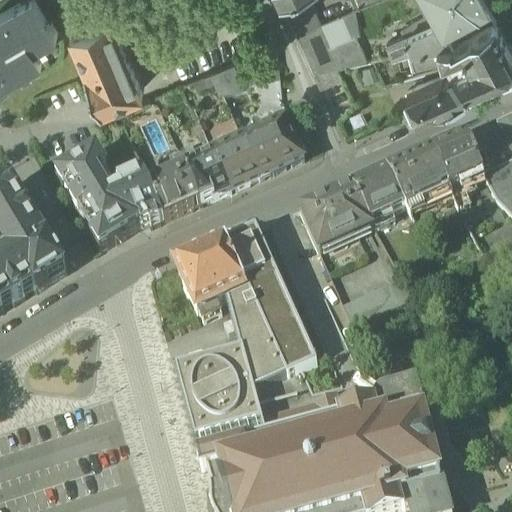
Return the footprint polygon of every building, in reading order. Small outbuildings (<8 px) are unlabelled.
[(0,83),(45,57),(37,44),(60,30),(42,0),(20,0),(0,12),(0,23),(3,29),(7,35),(0,39),(0,83)] [(291,0),(282,4),(297,35),(321,25),(323,24),(312,0),(301,5),(299,0),(291,0)] [(351,0),(356,10),(361,8),(357,0),(351,0)] [(428,0),(416,0),(426,16),(400,30),(403,38),(408,36),(437,23),(431,13),(435,11),(432,6),(428,0)] [(486,0),(428,0),(432,6),(435,11),(441,21),(452,41),(454,44),(497,20),(486,0)] [(356,10),(343,15),(353,38),(357,36),(361,35),(356,10)] [(431,13),(437,23),(441,21),(435,11),(431,13)] [(87,68),(104,107),(145,89),(113,14),(73,31),(89,67),(87,68)] [(330,45),(353,38),(343,15),(323,24),(321,25),(330,45)] [(510,44),(497,20),(454,44),(452,41),(414,52),(403,55),(407,69),(442,59),(446,70),(452,68),(452,70),(510,44)] [(452,41),(441,21),(437,23),(408,36),(414,52),(452,41)] [(297,35),(315,74),(338,69),(340,69),(330,45),(321,25),(297,35)] [(353,38),(330,45),(340,69),(368,63),(357,36),(353,38)] [(388,45),(393,57),(403,55),(414,52),(408,36),(403,38),(388,45)] [(511,48),(510,44),(452,70),(450,74),(407,94),(416,114),(511,71),(511,48)] [(277,48),(254,57),(264,79),(280,77),(277,48)] [(227,95),(264,79),(254,57),(211,75),(221,97),(227,95)] [(374,66),(360,71),(365,86),(379,82),(374,66)] [(343,80),(338,69),(315,74),(321,90),(343,80)] [(243,144),(261,184),(304,165),(304,164),(286,124),(277,128),(273,119),(252,128),(257,138),(243,144)] [(510,168),(506,158),(511,158),(511,121),(496,128),(501,138),(494,143),(494,146),(496,159),(492,159),(497,174),(510,168)] [(466,142),(472,157),(494,146),(494,143),(501,138),(496,128),(466,142)] [(388,176),(351,193),(373,232),(375,235),(395,226),(391,219),(406,212),(408,216),(409,216),(451,197),(458,215),(471,209),(463,191),(474,187),(484,182),(483,180),(472,157),(466,142),(456,146),(433,157),(428,159),(389,176),(388,176)] [(230,146),(212,155),(231,197),(261,184),(243,144),(231,149),(230,146)] [(192,151),(178,157),(182,168),(197,161),(192,151)] [(202,211),(231,197),(212,155),(197,161),(182,168),(202,211)] [(151,233),(165,227),(150,192),(149,192),(145,182),(118,194),(123,204),(113,209),(97,183),(108,176),(97,157),(56,182),(64,196),(70,193),(76,203),(70,206),(79,220),(85,217),(98,239),(92,243),(101,257),(142,232),(140,229),(147,225),(151,233)] [(165,227),(202,211),(182,168),(178,157),(157,166),(166,185),(150,192),(165,227)] [(511,221),(511,167),(510,168),(497,174),(483,180),(484,182),(497,206),(511,221)] [(0,317),(4,315),(1,310),(10,305),(13,310),(26,302),(22,297),(31,292),(34,297),(68,277),(49,246),(45,248),(39,238),(43,236),(41,234),(36,237),(31,228),(36,225),(29,212),(24,215),(18,206),(23,203),(15,189),(0,197),(0,234),(18,265),(0,275),(0,317)] [(354,240),(373,232),(351,193),(336,200),(354,240)] [(318,256),(354,240),(336,200),(300,216),(318,256)] [(24,215),(29,212),(23,203),(18,206),(24,215)] [(36,237),(41,234),(36,225),(31,228),(36,237)] [(320,259),(375,235),(373,232),(354,240),(318,256),(320,259)] [(0,234),(0,256),(1,258),(0,258),(0,275),(18,265),(0,234)] [(226,306),(231,328),(234,339),(239,355),(174,373),(194,449),(200,447),(203,458),(269,441),(266,428),(263,428),(255,398),(288,383),(288,384),(318,371),(305,342),(257,235),(226,249),(247,297),(226,306)] [(45,248),(49,246),(43,236),(39,238),(45,248)] [(190,301),(198,319),(199,318),(218,310),(226,306),(247,297),(226,249),(176,271),(184,289),(184,292),(187,300),(190,301)] [(511,249),(486,265),(496,284),(511,274),(511,249)] [(401,284),(389,290),(395,302),(408,296),(401,284)] [(348,323),(395,302),(389,290),(343,311),(348,323)] [(22,297),(26,302),(34,297),(31,292),(22,297)] [(408,296),(395,302),(399,311),(413,305),(408,296)] [(352,333),(399,311),(395,302),(348,323),(352,333)] [(1,310),(4,315),(13,310),(10,305),(1,310)] [(222,320),(218,310),(199,318),(204,328),(222,320)] [(229,341),(234,339),(231,328),(224,331),(229,341)] [(511,334),(500,341),(511,357),(511,334)] [(408,351),(413,369),(443,361),(434,344),(408,351)] [(275,409),(294,403),(289,387),(271,393),(275,409)] [(449,511),(444,490),(441,491),(439,485),(442,484),(426,422),(423,423),(421,417),(424,417),(417,389),(399,394),(395,395),(392,396),(384,410),(377,412),(377,410),(375,411),(341,420),(337,404),(317,409),(318,414),(266,427),(266,428),(269,441),(203,458),(197,460),(202,477),(208,476),(212,490),(210,490),(211,493),(214,492),(213,491),(222,489),(227,511),(449,511)] [(212,511),(227,511),(222,489),(213,491),(214,492),(211,493),(211,506),(212,511)]
